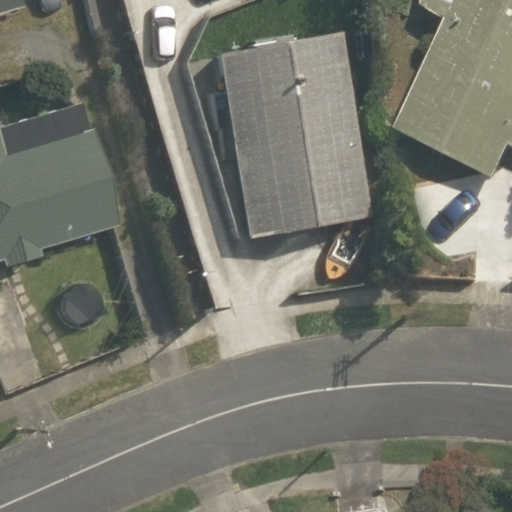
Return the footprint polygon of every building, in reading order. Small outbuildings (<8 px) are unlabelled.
[(0,0),(0,18),(16,14),(11,0),(0,0)] [(403,131),(500,180),(511,156),(511,0),(430,0),(426,8),(457,23),(403,131)] [(146,17),(161,87),(200,79),(184,9),(146,17)] [(208,57),(237,239),(356,220),(327,38),(208,57)] [(0,120),(0,258),(110,228),(74,99),(0,120)]
